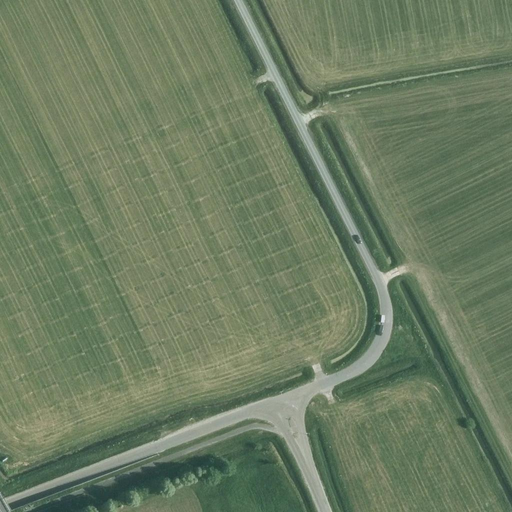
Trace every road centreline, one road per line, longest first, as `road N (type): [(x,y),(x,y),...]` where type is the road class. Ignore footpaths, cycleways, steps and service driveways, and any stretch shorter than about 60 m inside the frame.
road 1 (unclassified): [(284,399),(365,363),(384,329),(385,301),(237,0)]
road 2 (tertiary): [(0,510),(284,399)]
